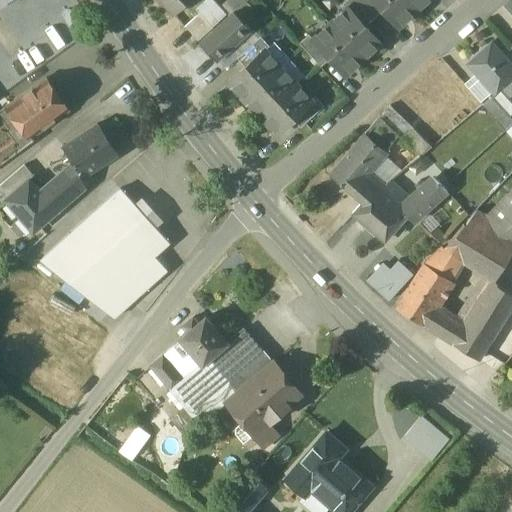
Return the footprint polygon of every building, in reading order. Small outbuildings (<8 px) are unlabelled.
[(160,0),(174,14),(188,0),(160,0)] [(345,0),(343,3),(346,7),(347,6),(365,25),(382,9),(374,0),(345,0)] [(374,0),(382,9),(398,26),(416,11),(406,0),(374,0)] [(406,0),(416,11),(427,0),(406,0)] [(365,25),(347,6),(346,7),(329,22),(362,59),(380,43),(365,25)] [(234,10),(200,41),(216,59),(250,27),(234,10)] [(362,59),(329,22),(312,39),(329,57),(345,74),(362,59)] [(329,57),(312,39),(313,38),(309,33),(298,42),(320,66),(329,57)] [(261,35),(237,57),(245,66),(264,49),(265,49),(269,44),(261,35)] [(511,65),(490,42),(467,62),(495,94),(500,89),(507,97),(511,92),(511,65)] [(245,66),(229,81),(244,99),(280,66),(265,49),(264,49),(245,66)] [(280,66),(244,99),(260,116),(296,83),(280,66)] [(43,79),(8,105),(32,137),(67,112),(43,79)] [(296,83),(260,116),(276,134),(293,118),(312,101),(311,99),(296,83)] [(312,101),(293,118),(300,127),(323,106),(315,96),(311,99),(312,101)] [(511,123),(511,119),(491,96),(482,104),(505,130),(511,123)] [(0,165),(34,141),(32,137),(8,105),(0,111),(0,165)] [(430,146),(387,105),(378,116),(399,134),(397,135),(420,154),(430,146)] [(378,116),(361,137),(381,154),(382,154),(397,135),(399,134),(378,116)] [(97,124),(63,146),(74,164),(83,178),(88,175),(118,155),(97,124)] [(381,154),(361,137),(328,175),(349,192),(381,154)] [(381,154),(349,192),(361,202),(371,192),(378,188),(401,170),(382,154),(381,154)] [(433,159),(423,169),(431,180),(440,185),(449,176),(433,159)] [(74,164),(39,193),(29,181),(7,200),(33,230),(92,180),(88,175),(83,178),(74,164)] [(25,165),(0,185),(0,191),(7,200),(29,181),(35,176),(25,165)] [(431,180),(420,183),(399,206),(407,213),(405,215),(412,221),(446,192),(440,185),(431,180)] [(120,188),(40,260),(113,318),(167,270),(154,256),(169,242),(120,188)] [(378,188),(371,192),(361,202),(353,211),(383,239),(405,215),(407,213),(399,206),(378,188)] [(511,189),(486,216),(476,210),(472,214),(511,239),(511,189)] [(511,251),(511,239),(472,214),(466,224),(462,262),(493,281),(511,251)] [(466,224),(464,223),(434,260),(429,257),(425,264),(451,280),(462,262),(466,224)] [(369,282),(389,300),(414,272),(394,254),(369,282)] [(425,264),(423,263),(395,308),(423,326),(434,308),(451,280),(425,264)] [(493,281),(463,326),(447,316),(436,334),(477,359),(511,304),(511,294),(497,285),(493,281)] [(434,308),(423,326),(436,334),(447,316),(434,308)] [(204,316),(197,323),(192,317),(181,326),(186,332),(178,339),(201,364),(209,357),(226,342),(225,341),(204,316)] [(223,404),(268,366),(237,330),(225,341),(226,342),(209,357),(201,364),(182,380),(171,390),(199,424),(223,404)] [(182,380),(161,356),(150,366),(171,390),(182,380)] [(268,366),(223,404),(239,422),(232,429),(244,443),(252,436),(269,422),(289,405),(287,403),(298,393),(272,362),(268,366)] [(269,422),(252,436),(261,447),(278,433),(269,422)] [(345,511),(370,484),(337,455),(344,447),(325,430),(286,475),(304,491),(310,485),(341,511),(345,511)] [(250,511),(246,508),(264,487),(257,480),(232,509),(234,511),(250,511)] [(405,511),(416,501),(408,494),(391,511),(405,511)]
